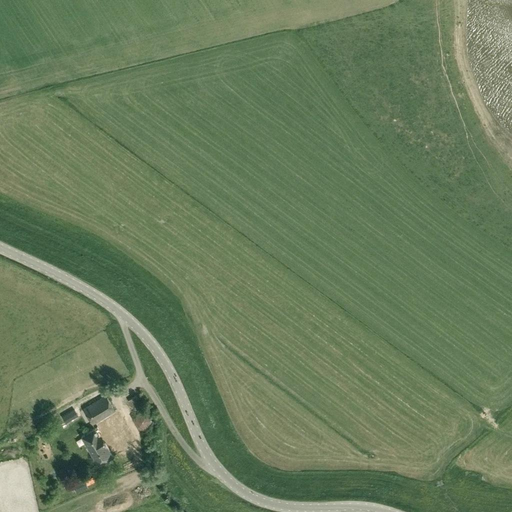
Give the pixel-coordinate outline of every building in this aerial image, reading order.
[(131,407),(137,404),(132,394),(126,398),(131,407)] [(115,410),(106,395),(83,408),(92,424),(115,410)] [(75,410),(63,417),(66,422),(78,415),(75,410)] [(147,427),(151,420),(147,412),(138,411),(133,419),(137,427),(147,427)] [(81,436),(98,464),(113,456),(111,453),(133,439),(118,414),(81,436)] [(85,480),(73,486),(76,492),(88,487),(85,480)]
